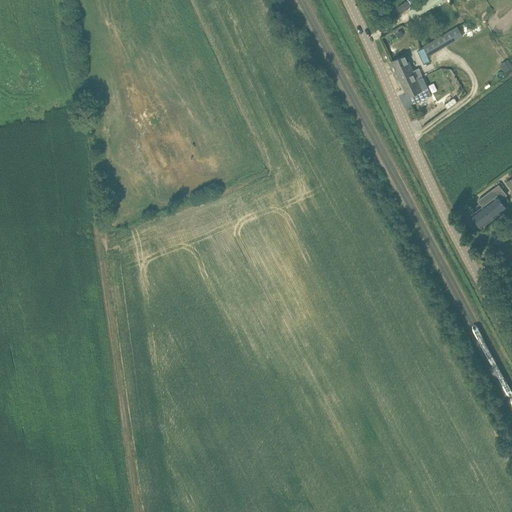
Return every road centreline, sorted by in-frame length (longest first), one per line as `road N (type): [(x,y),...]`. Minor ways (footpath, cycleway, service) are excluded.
road 1 (unclassified): [(511,330),(350,0)]
road 2 (track): [(141,511),(105,238)]
